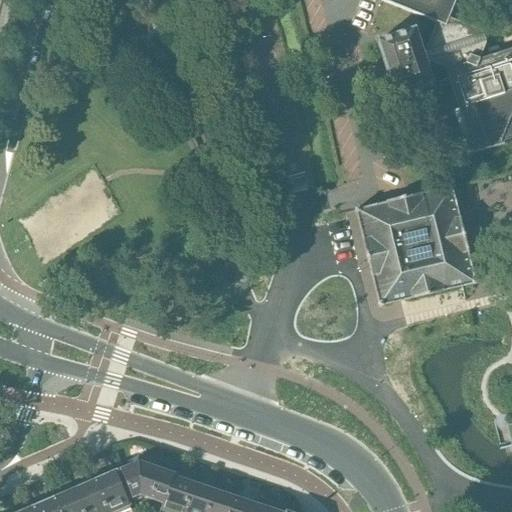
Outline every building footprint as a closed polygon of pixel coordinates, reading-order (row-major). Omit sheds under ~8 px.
[(482,148),(508,140),(511,138),(511,50),(479,61),(485,45),(481,32),(449,19),(456,0),(381,0),(381,1),(436,24),(424,53),(424,52),(423,52),(427,63),(428,63),(427,62),(449,70),(461,109),(493,122),(487,136),(482,148)] [(416,29),(383,40),(379,41),(397,98),(434,86),(427,63),(423,52),(416,29)] [(451,187),(355,211),(378,308),(474,284),(451,187)] [(159,473),(137,465),(134,466),(131,465),(124,467),(123,471),(119,472),(131,500),(142,496),(143,499),(163,506),(172,477),(159,473)] [(93,484),(105,511),(115,511),(128,506),(115,474),(113,475),(110,474),(102,477),(102,480),(93,484)] [(163,506),(160,511),(184,511),(192,487),(191,486),(189,483),(183,481),(180,483),(171,480),(173,477),(172,477),(163,506)] [(105,511),(93,484),(92,484),(89,483),(82,486),(81,489),(73,492),(81,511),(105,511)] [(184,511),(207,511),(214,494),(212,494),(211,490),(204,488),(201,490),(192,487),(184,511)] [(56,511),(81,511),(73,492),(72,493),(69,492),(62,495),(61,498),(52,501),(56,511)] [(207,511),(231,511),(235,501),(233,501),(232,497),(226,495),(222,497),(214,494),(207,511)] [(32,511),(56,511),(52,501),(51,502),(48,500),(41,503),(40,506),(32,510),(32,511)] [(231,511),(255,511),(256,508),(255,507),(253,504),(246,502),(244,504),(235,501),(231,511)]
